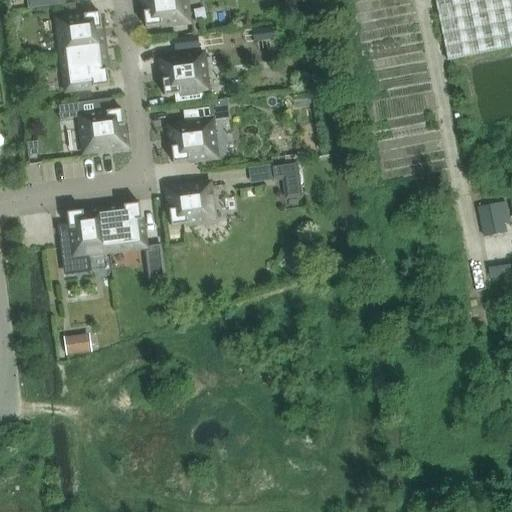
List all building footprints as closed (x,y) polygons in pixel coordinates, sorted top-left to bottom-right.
[(185,0),(142,0),(146,29),(189,24),(185,0)] [(511,47),(511,0),(435,0),(449,62),(511,47)] [(69,14),(80,13),(80,4),(69,5),(69,14)] [(62,56),(104,51),(100,15),(57,20),(62,56)] [(198,37),(173,40),(174,52),(200,49),(198,37)] [(109,87),(104,51),(62,56),(66,93),(109,87)] [(203,55),(160,60),(165,97),(175,96),(176,104),(206,100),(205,92),(208,92),(203,55)] [(92,101),(91,93),(77,95),(78,103),(92,101)] [(111,100),(58,107),(60,121),(80,118),(84,154),(127,149),(122,112),(112,113),(111,100)] [(185,126),(169,128),(173,165),(216,159),(211,122),(209,110),(183,113),(185,126)] [(41,142),(27,144),(29,158),(43,156),(41,142)] [(298,163),(273,167),(274,168),(276,183),(276,184),(283,183),(284,193),(301,190),(298,163)] [(210,185),(167,191),(172,228),(214,222),(210,185)] [(506,204),(478,210),(484,240),(507,235),(505,228),(511,227),(506,204)] [(140,205),(103,210),(109,253),(145,248),(140,205)] [(103,210),(67,215),(69,227),(59,228),(64,269),(88,266),(87,256),(109,253),(103,210)] [(151,253),(147,253),(149,266),(162,264),(160,247),(151,248),(151,253)] [(89,337),(64,340),(66,357),(92,354),(89,337)]
